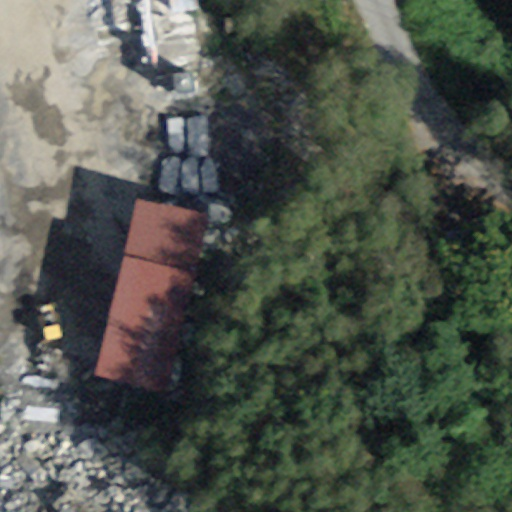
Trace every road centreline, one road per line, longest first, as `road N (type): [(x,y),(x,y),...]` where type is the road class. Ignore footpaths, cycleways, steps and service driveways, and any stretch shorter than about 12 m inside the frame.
road 1 (track): [(18,0),(57,124),(65,334)]
road 2 (track): [(511,188),(453,138),(406,80),(369,0)]
